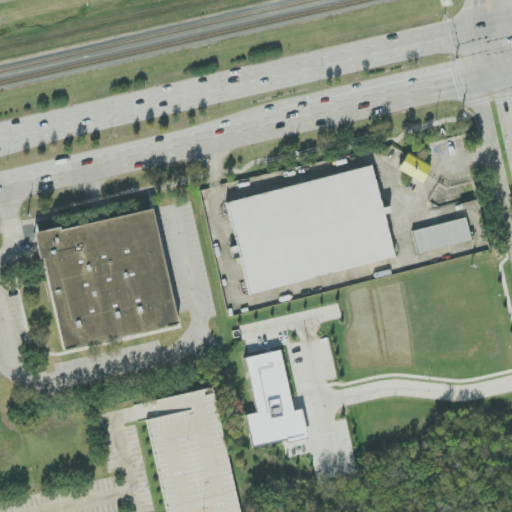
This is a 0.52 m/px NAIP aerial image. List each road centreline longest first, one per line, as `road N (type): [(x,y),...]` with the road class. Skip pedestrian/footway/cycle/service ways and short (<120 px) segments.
road 1 (primary): [(498,21),(0,135)]
road 2 (primary): [(0,191),(286,127)]
road 3 (primary): [(286,127),(482,84)]
road 4 (residential): [(482,84),(511,229)]
